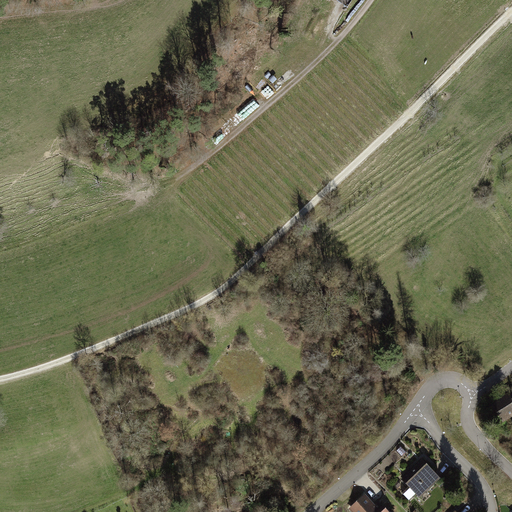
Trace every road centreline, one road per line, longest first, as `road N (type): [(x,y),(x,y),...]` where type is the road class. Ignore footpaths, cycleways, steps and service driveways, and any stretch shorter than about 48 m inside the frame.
road 1 (track): [(511,14),(237,279),(110,344),(0,376)]
road 2 (track): [(377,0),(326,57),(194,170)]
road 3 (residential): [(311,511),(418,405)]
road 4 (residential): [(492,511),(483,483),(418,405)]
